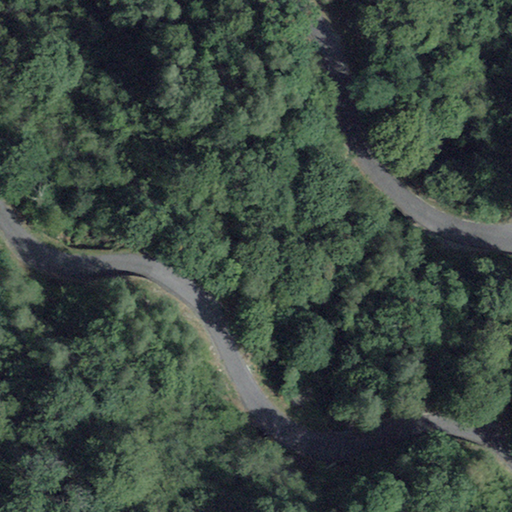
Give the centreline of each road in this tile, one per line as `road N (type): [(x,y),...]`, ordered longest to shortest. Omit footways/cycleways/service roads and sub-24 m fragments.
road 1 (unclassified): [(511,453),(465,426),(418,424),(337,447),(293,436),(251,399),(214,319),(173,277),(131,263),(42,255),(0,211)]
road 2 (unclassified): [(292,0),(336,58),(375,175),(431,222),(460,234),(511,238)]
